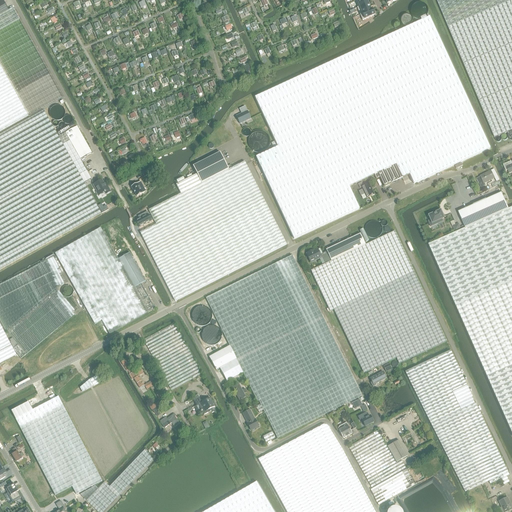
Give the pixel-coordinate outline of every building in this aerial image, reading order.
[(0,0),(0,15),(9,10),(2,0),(0,0)] [(511,0),(437,0),(444,16),(459,52),(495,138),(511,130),(511,0)] [(422,6),(422,2),(414,3),(416,19),(427,18),(425,6),(422,6)] [(368,3),(357,8),(360,15),(371,10),(368,3)] [(0,15),(0,132),(29,117),(63,98),(13,8),(9,10),(0,15)] [(371,10),(360,15),(362,20),(374,15),(372,10),(371,10)] [(403,14),(402,24),(411,24),(412,15),(403,14)] [(192,16),(189,16),(184,19),(188,26),(195,22),(192,16)] [(429,17),(255,98),(278,147),(256,157),(257,159),(294,239),(359,209),(349,187),(374,175),(378,173),(403,161),(410,175),(413,184),(439,172),(454,165),(459,163),(490,149),(429,17)] [(51,106),(51,118),(55,118),(56,121),(59,121),(59,119),(64,119),(64,107),(57,108),(57,106),(51,106)] [(241,114),(236,116),(237,118),(237,119),(237,120),(238,121),(239,122),(240,124),(251,119),(247,111),(245,106),(239,109),(241,114)] [(0,269),(101,213),(84,183),(59,137),(44,111),(0,135),(0,269)] [(77,127),(59,137),(84,183),(91,179),(87,171),(88,171),(86,167),(85,168),(80,160),(92,154),(77,127)] [(227,167),(220,153),(193,167),(197,175),(192,177),(191,175),(187,177),(188,179),(176,185),(181,194),(228,170),(227,167)] [(378,173),(374,175),(377,179),(380,178),(384,187),(410,175),(403,161),(378,173)] [(156,225),(140,233),(175,301),(190,294),(252,262),(271,252),(286,245),(279,231),(264,202),(265,202),(246,164),(245,162),(232,168),(228,170),(181,194),(149,210),(156,225)] [(508,171),(509,174),(511,172),(511,163),(511,162),(503,165),(506,171),(508,171)] [(494,169),(491,171),(495,178),(497,182),(499,181),(500,180),(494,169)] [(477,180),(479,184),(481,188),(486,185),(485,183),(495,178),(491,171),(480,176),(481,177),(477,179),(477,180)] [(106,194),(110,192),(107,186),(106,187),(102,180),(93,185),(97,192),(96,192),(98,196),(104,192),(106,194)] [(146,192),(140,182),(131,187),(136,197),(146,192)] [(362,183),(358,184),(360,188),(361,187),(363,190),(359,192),(361,196),(365,194),(366,198),(374,195),(369,184),(363,186),(362,183)] [(458,212),(465,228),(509,209),(502,193),(491,197),(458,212)] [(101,204),(98,206),(102,213),(108,209),(106,205),(103,207),(101,204)] [(511,206),(509,209),(465,228),(429,244),(511,432),(511,206)] [(430,220),(428,221),(431,227),(437,224),(436,222),(444,218),(440,211),(428,216),(430,220)] [(140,220),(136,222),(139,228),(149,223),(147,219),(150,217),(147,212),(138,217),(140,220)] [(384,230),(384,228),(383,227),(383,225),(382,224),(380,223),(379,222),(377,222),(375,222),(374,222),(373,222),(371,223),(370,224),(369,225),(368,227),(368,228),(368,230),(368,231),(368,233),(369,234),(370,235),(371,236),(373,237),(374,238),(376,238),(377,238),(379,237),(380,236),(382,235),(383,234),(383,233),(384,231),(384,230)] [(134,288),(118,260),(101,228),(55,254),(95,324),(102,320),(109,334),(155,309),(141,284),(134,288)] [(331,261),(311,271),(330,312),(334,310),(364,374),(396,358),(399,364),(428,350),(446,342),(394,231),(365,245),(331,261)] [(365,245),(360,234),(326,250),(326,251),(331,261),(365,245)] [(307,254),(307,255),(310,263),(315,261),(315,260),(318,258),(318,259),(321,258),(324,264),(331,261),(326,251),(320,255),(317,249),(314,251),(313,250),(307,253),(307,254)] [(144,280),(130,253),(118,260),(134,288),(141,284),(145,282),(144,280)] [(206,298),(230,346),(243,373),(257,402),(258,401),(260,405),(278,439),(298,429),(324,415),(362,396),(353,378),(292,256),(206,298)] [(54,257),(0,284),(0,321),(5,331),(6,331),(12,338),(26,355),(74,315),(73,313),(74,312),(75,311),(56,288),(64,284),(57,270),(59,268),(54,257)] [(0,352),(12,346),(0,323),(0,352)] [(207,333),(203,333),(203,344),(219,343),(219,337),(221,337),(221,332),(220,332),(220,329),(207,329),(207,333)] [(16,353),(21,359),(26,355),(12,338),(9,341),(16,353)] [(0,363),(16,355),(12,346),(0,352),(0,363)] [(230,346),(209,357),(216,371),(220,369),(227,382),(240,375),(243,373),(230,346)] [(501,479),(506,477),(509,475),(475,403),(474,403),(472,398),(458,404),(455,398),(470,392),(450,351),(432,359),(429,361),(405,372),(465,493),(488,482),(490,485),(501,479)] [(127,358),(121,362),(123,365),(126,371),(128,370),(129,370),(131,368),(128,362),(129,361),(127,358)] [(386,372),(392,369),(389,364),(384,366),(386,372)] [(132,379),(134,378),(140,389),(145,387),(144,386),(139,377),(144,374),(140,368),(135,371),(133,367),(131,368),(129,370),(128,370),(130,374),(129,375),(132,379)] [(387,378),(383,372),(370,379),(374,385),(387,378)] [(97,375),(90,380),(93,385),(101,381),(97,375)] [(93,386),(93,385),(90,380),(80,388),(82,392),(93,386)] [(151,382),(144,386),(145,387),(146,390),(153,386),(151,382)] [(246,398),(244,394),(246,393),(244,390),(242,390),(239,384),(233,388),(240,401),(246,398)] [(472,398),(473,397),(470,392),(455,398),(458,404),(472,398)] [(29,402),(11,411),(18,425),(55,496),(72,487),(76,495),(91,487),(93,486),(102,481),(58,397),(40,407),(33,410),(32,408),(29,402)] [(215,407),(211,399),(208,401),(208,400),(207,401),(202,404),(199,398),(194,401),(196,406),(199,405),(201,410),(201,411),(201,412),(202,411),(204,415),(211,412),(210,409),(215,407)] [(359,400),(352,404),(355,409),(362,406),(359,400)] [(160,401),(149,407),(152,411),(162,404),(160,401)] [(153,410),(152,411),(154,413),(157,417),(161,414),(157,408),(153,410)] [(259,427),(255,420),(250,410),(243,414),(248,423),(247,423),(251,431),(252,430),(252,431),(253,431),(254,430),(255,429),(259,427)] [(373,422),(370,416),(367,418),(364,414),(361,415),(363,420),(362,420),(365,427),(366,426),(366,427),(369,426),(369,425),(373,422)] [(166,417),(160,421),(161,423),(161,424),(164,429),(171,423),(175,428),(180,424),(173,415),(167,419),(166,417)] [(343,438),(352,434),(346,423),(340,426),(341,429),(339,430),(343,438)] [(374,511),(328,427),(324,425),(258,460),(287,511),(374,511)] [(395,464),(377,431),(348,447),(372,489),(406,470),(401,460),(395,464)] [(272,432),(263,437),(266,443),(275,438),(272,432)] [(407,456),(398,441),(387,447),(396,462),(407,456)] [(16,462),(22,459),(19,455),(20,455),(19,454),(17,452),(15,449),(12,450),(15,453),(12,455),(16,462)] [(95,487),(80,495),(86,501),(97,511),(103,511),(118,496),(153,460),(145,449),(109,487),(104,482),(98,489),(95,487)] [(378,505),(415,485),(406,470),(372,489),(370,490),(378,505)] [(509,482),(506,477),(501,479),(504,485),(509,482)] [(7,493),(4,495),(9,504),(21,497),(12,482),(7,485),(8,488),(5,490),(7,493)] [(273,511),(259,486),(257,482),(250,486),(204,511),(273,511)] [(504,488),(504,487),(503,485),(503,484),(502,483),(501,483),(500,482),(499,482),(497,482),(495,482),(494,483),(493,484),(492,485),(492,486),(492,487),(491,488),(492,489),(492,490),(492,491),(493,492),(495,494),(497,494),(499,494),(500,494),(501,493),(502,493),(503,492),(503,490),(504,488)] [(499,511),(505,511),(511,509),(511,508),(507,498),(499,502),(501,507),(498,509),(499,511)]
